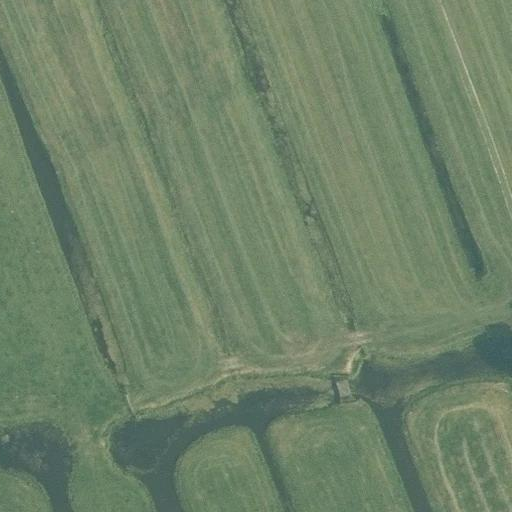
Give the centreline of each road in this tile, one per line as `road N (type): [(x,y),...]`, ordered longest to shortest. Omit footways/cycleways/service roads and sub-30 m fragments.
road 1 (track): [(0,405),(81,417),(226,369),(511,318)]
road 2 (track): [(434,0),(511,210)]
